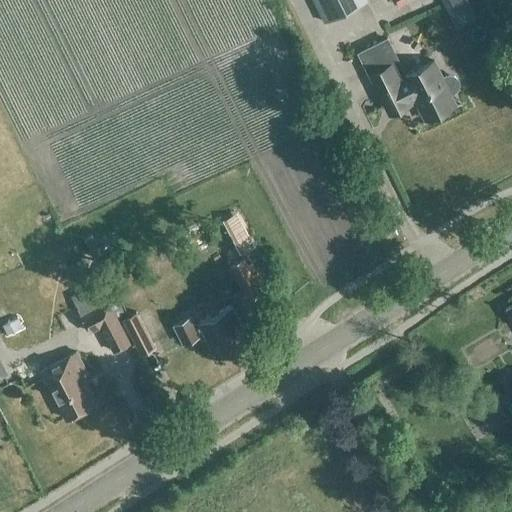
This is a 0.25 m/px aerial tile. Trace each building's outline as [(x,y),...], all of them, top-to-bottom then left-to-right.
[(312,0),(324,23),(367,1),(366,0),(312,0)] [(489,48),(475,21),(465,26),(479,53),(489,48)] [(433,61),(405,74),(387,37),(358,52),(388,114),(410,104),(409,102),(415,100),(424,119),(455,104),(449,93),(453,91),(456,88),(457,84),(456,80),(453,77),(449,76),(445,76),(442,78),(433,61)] [(117,214),(123,227),(154,212),(148,200),(117,214)] [(220,224),(232,220),(228,209),(216,213),(220,224)] [(231,266),(247,297),(260,290),(244,259),(231,266)] [(113,351),(129,343),(115,316),(123,312),(106,279),(71,298),(89,332),(99,326),(113,351)] [(136,312),(134,313),(126,297),(120,301),(128,316),(122,319),(140,354),(154,347),(136,312)] [(189,315),(173,324),(183,343),(203,332),(216,358),(249,340),(231,305),(214,313),(194,324),(189,315)] [(65,419),(94,404),(78,374),(86,371),(76,352),(40,371),(65,419)] [(465,393),(458,382),(443,391),(449,402),(465,393)]
